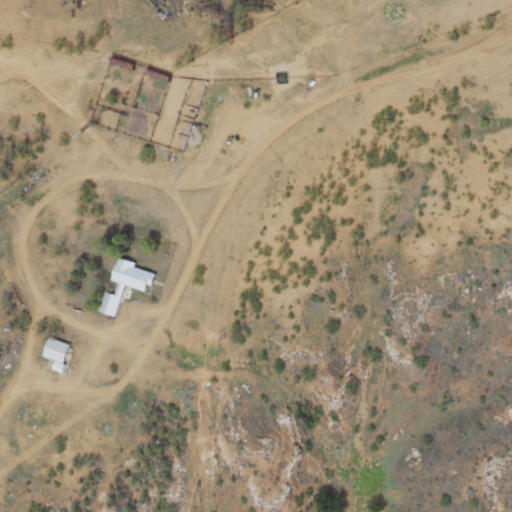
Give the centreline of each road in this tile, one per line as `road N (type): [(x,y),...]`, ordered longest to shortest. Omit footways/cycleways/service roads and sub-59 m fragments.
road 1 (residential): [(511,19),(385,68),(293,116),(232,177),(162,327),(206,382),(212,449),(201,511)]
road 2 (residential): [(232,177),(177,182),(130,172),(66,103),(0,50)]
